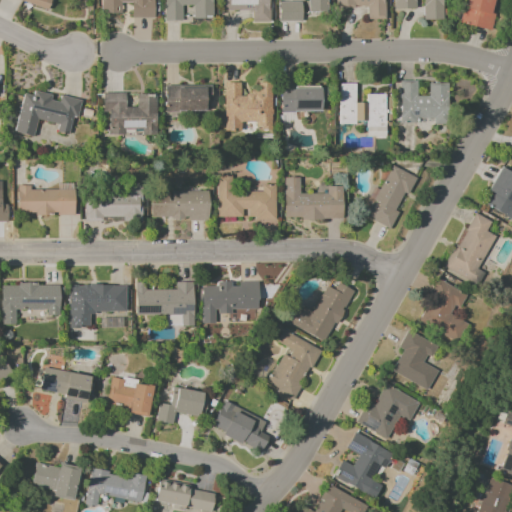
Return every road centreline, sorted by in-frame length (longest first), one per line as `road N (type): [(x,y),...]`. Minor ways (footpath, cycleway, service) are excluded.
road 1 (residential): [(511,63),(483,129),(297,459),(251,511)]
road 2 (residential): [(400,277),(347,252),(0,254)]
road 3 (residential): [(509,73),(451,53),(115,51)]
road 4 (residential): [(265,496),(195,455),(23,431)]
